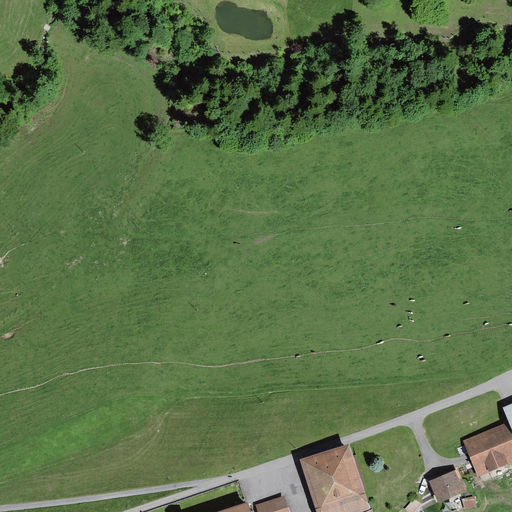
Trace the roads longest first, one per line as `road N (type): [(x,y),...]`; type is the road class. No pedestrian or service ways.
road 1 (track): [(134,0),(152,29),(167,8),(193,15),(173,56),(193,65),(452,42),(485,36),(511,15)]
road 2 (residential): [(236,476),(511,377)]
road 3 (unclassified): [(0,508),(236,476)]
road 4 (track): [(0,96),(43,86),(43,34),(57,6),(72,0)]
